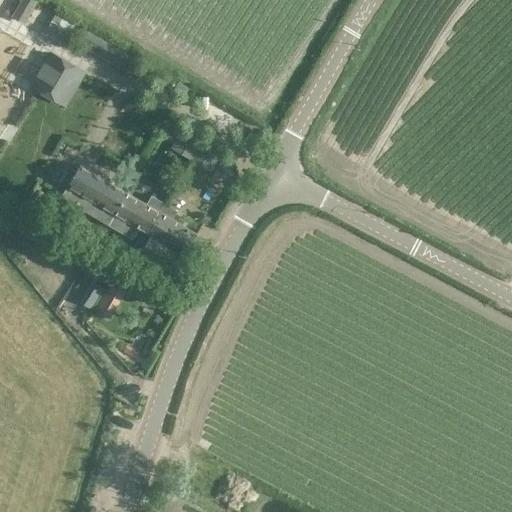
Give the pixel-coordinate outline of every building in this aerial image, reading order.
[(25,25),(38,2),(34,0),(20,0),(11,17),(25,25)] [(76,24),(55,13),(45,32),(52,36),(54,31),(68,39),(76,24)] [(79,45),(111,63),(120,48),(88,30),(79,45)] [(32,85),(52,97),(64,104),(82,73),(51,54),(32,85)] [(189,158),(198,142),(181,131),(171,147),(189,158)] [(198,142),(189,158),(209,171),(220,155),(198,142)] [(109,224),(125,194),(81,168),(63,197),(109,224)] [(145,232),(162,203),(150,196),(145,205),(125,194),(109,224),(132,238),(138,228),(145,232)] [(162,203),(145,232),(151,236),(153,232),(170,242),(168,246),(183,254),(195,234),(171,220),(176,211),(162,203)] [(153,232),(151,236),(141,254),(172,272),(183,254),(168,246),(170,242),(153,232)] [(84,291),(94,271),(83,266),(69,295),(76,299),(81,289),(84,291)] [(124,292),(108,283),(94,309),(110,318),(124,292)] [(140,353),(126,345),(122,352),(144,364),(141,368),(147,372),(157,354),(152,351),(157,342),(149,338),(140,353)]
